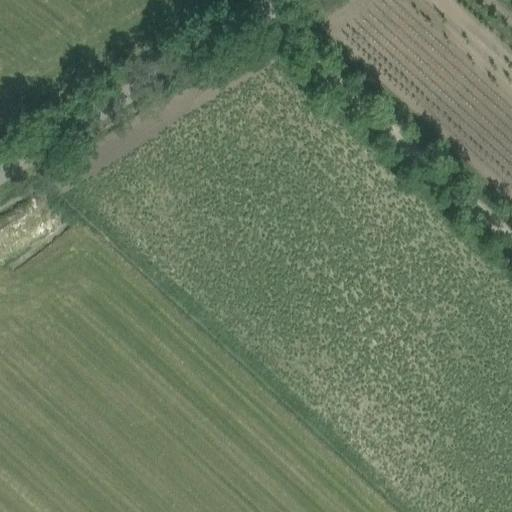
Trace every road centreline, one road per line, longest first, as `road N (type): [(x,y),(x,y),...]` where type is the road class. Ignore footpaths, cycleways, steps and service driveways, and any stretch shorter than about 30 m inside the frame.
road 1 (unknown): [(255,15),(511,249)]
road 2 (unclassified): [(0,180),(280,0)]
